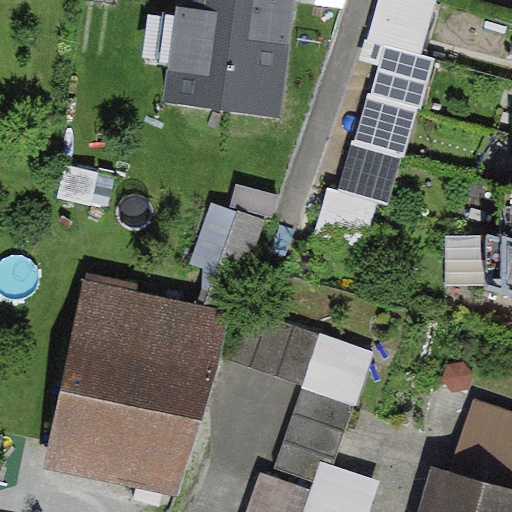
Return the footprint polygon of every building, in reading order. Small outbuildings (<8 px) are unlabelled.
[(175,0),(163,85),(291,104),(306,0),(175,0)] [(438,0),(379,0),(368,41),(386,46),(423,56),(438,0)] [(423,56),(386,46),(373,94),(419,107),(422,108),(435,59),(423,56)] [(369,94),(356,143),(403,155),(406,156),(419,107),(373,94),(369,94)] [(356,143),(353,142),(340,192),(378,203),(390,205),(403,155),(356,143)] [(511,242),(511,189),(503,187),(505,240),(511,242)] [(340,192),(328,189),(312,245),(362,259),(378,203),(340,192)] [(511,297),(511,242),(505,240),(490,237),(491,291),(511,297)] [(53,444),(192,476),(227,323),(88,291),(53,444)] [(306,389),(323,337),(245,310),(227,362),(306,389)] [(358,408),(306,389),(276,470),(329,489),(358,408)] [(452,475),(511,492),(511,412),(474,402),(452,475)] [(511,511),(511,492),(452,475),(440,471),(427,511),(511,511)] [(311,511),(318,494),(266,476),(253,511),(311,511)]
